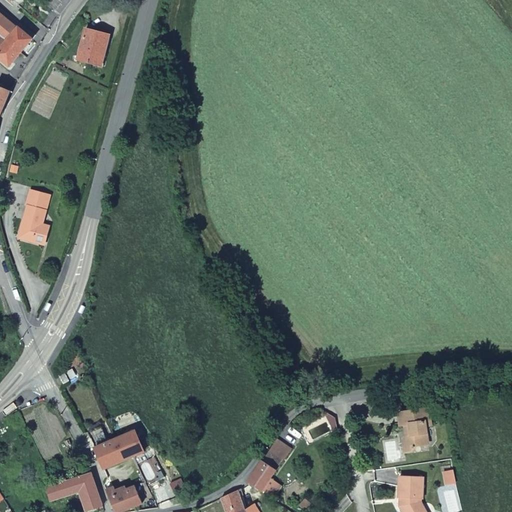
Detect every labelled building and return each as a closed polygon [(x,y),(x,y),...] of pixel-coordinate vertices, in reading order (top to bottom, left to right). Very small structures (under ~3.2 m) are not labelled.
[(18,9),(21,5),(15,0),(10,0),(9,2),(18,9)] [(17,28),(0,14),(0,58),(9,67),(33,38),(18,27),(17,28)] [(77,58),(100,63),(108,34),(85,28),(77,58)] [(0,114),(11,90),(0,85),(0,114)] [(45,225),(52,197),(33,192),(21,238),(47,244),(52,226),(45,225)] [(434,410),(404,413),(405,425),(409,425),(410,431),(412,431),(413,435),(411,436),(407,440),(409,452),(416,451),(420,446),(432,445),(430,427),(435,427),(434,410)] [(103,466),(134,455),(139,453),(143,451),(134,430),(105,442),(94,447),(103,466)] [(251,480),(263,491),(287,464),(297,453),(282,439),(273,450),(272,450),(251,480)] [(90,470),(81,470),(81,474),(43,483),(49,498),(76,492),(83,508),(93,505),(98,511),(104,510),(104,506),(90,470)] [(459,474),(449,476),(450,481),(456,479),(458,487),(461,486),(459,474)] [(429,482),(405,480),(404,501),(408,501),(408,509),(405,510),(406,511),(428,511),(429,511),(426,506),(426,502),(427,502),(429,482)] [(116,511),(140,502),(133,485),(115,493),(112,485),(106,488),(116,511)] [(231,511),(250,511),(244,500),(248,497),(246,489),(225,498),(231,511)]
